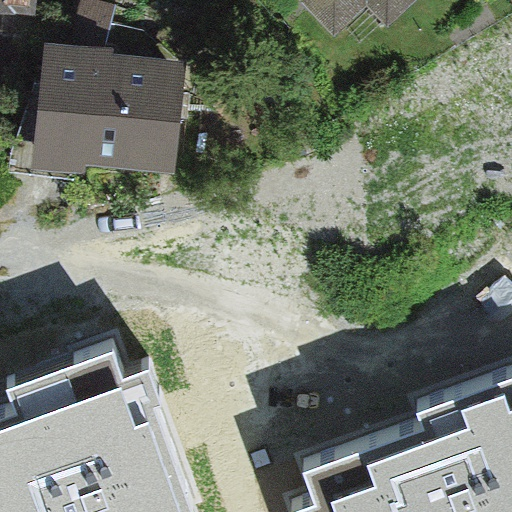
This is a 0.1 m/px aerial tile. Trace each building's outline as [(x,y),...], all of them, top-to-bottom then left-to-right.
[(0,0),(0,12),(2,12),(33,16),(35,0),(0,0)] [(114,0),(78,0),(72,22),(104,32),(114,0)] [(413,0),(306,0),(336,31),(369,0),(390,22),(413,0)] [(2,12),(0,12),(0,96),(25,35),(0,33),(2,12)] [(86,167),(176,179),(191,63),(47,44),(30,169),(84,176),(86,167)] [(114,338),(0,381),(0,511),(200,511),(183,467),(191,464),(149,355),(124,364),(114,338)] [(511,511),(511,353),(400,393),(407,413),(297,452),(309,486),(289,493),(295,511),(511,511)]
